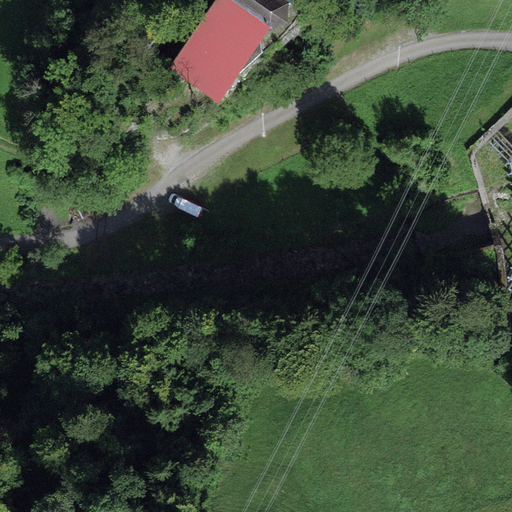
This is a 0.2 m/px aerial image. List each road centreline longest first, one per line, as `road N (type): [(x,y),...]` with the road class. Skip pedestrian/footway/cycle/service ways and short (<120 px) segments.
road 1 (residential): [(0,246),(70,237),(118,220),(266,121),(407,54),(441,42),(511,40)]
road 2 (trunk): [(243,0),(0,205)]
